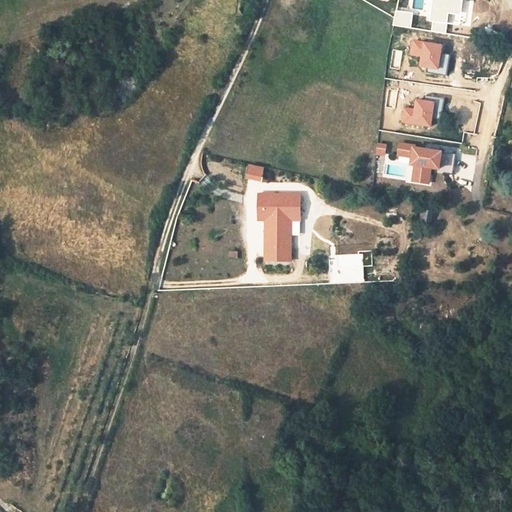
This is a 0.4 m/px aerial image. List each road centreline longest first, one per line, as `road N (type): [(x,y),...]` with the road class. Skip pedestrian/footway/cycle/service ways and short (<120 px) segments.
road 1 (track): [(74,511),(190,164)]
road 2 (residential): [(266,0),(190,164)]
